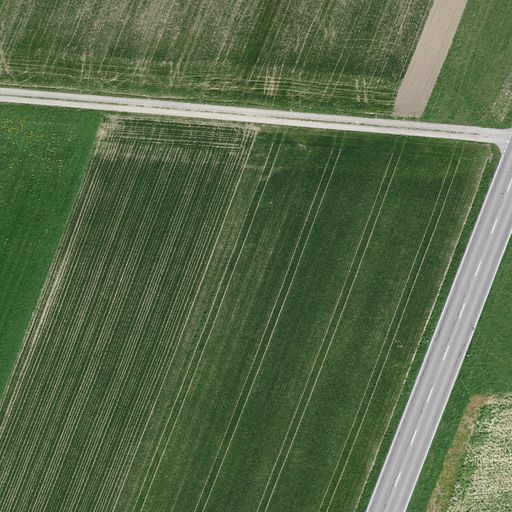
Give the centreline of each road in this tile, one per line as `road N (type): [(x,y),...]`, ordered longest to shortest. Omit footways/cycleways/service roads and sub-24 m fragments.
road 1 (track): [(511,140),(0,99)]
road 2 (primary): [(385,511),(511,182)]
